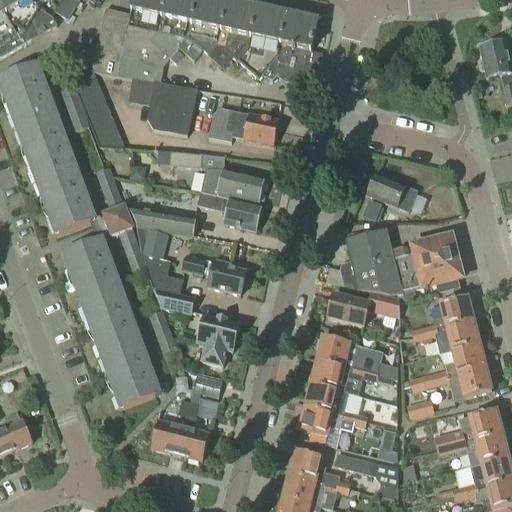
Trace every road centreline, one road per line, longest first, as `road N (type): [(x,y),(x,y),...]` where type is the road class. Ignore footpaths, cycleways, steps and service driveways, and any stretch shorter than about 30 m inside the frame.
road 1 (residential): [(228,511),(330,121)]
road 2 (residential): [(511,351),(468,169),(450,150),(330,121)]
road 3 (residential): [(91,488),(0,243)]
road 4 (residential): [(330,121),(356,4)]
